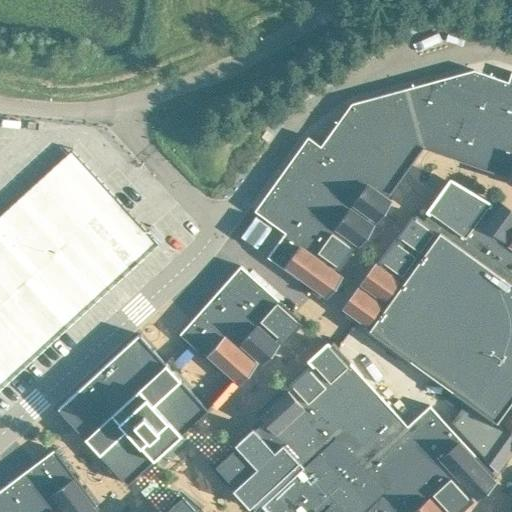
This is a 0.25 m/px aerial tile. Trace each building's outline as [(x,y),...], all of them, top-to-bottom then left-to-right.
[(416,52),(419,64),(440,58),(436,46),(416,52)] [(455,146),(481,72),(474,70),(409,88),(418,133),(422,145),(423,148),(435,152),(437,153),(449,157),(451,157),(452,155),(455,146)] [(485,156),(510,82),(508,82),(481,72),(455,146),(452,155),(451,157),(464,162),(466,162),(478,167),(480,167),(481,168),(485,156)] [(510,165),(511,160),(511,72),(508,82),(510,82),(485,156),(481,168),(492,171),(494,172),(506,176),(510,165)] [(422,145),(418,133),(409,88),(351,104),(321,146),(388,195),(396,184),(397,183),(405,172),(406,170),(414,160),(415,158),(422,148),(423,148),(422,145)] [(308,137),(273,185),(352,245),(388,195),(321,146),(308,137)] [(75,165),(0,230),(0,395),(157,260),(75,165)] [(430,211),(423,220),(499,276),(505,268),(496,261),(469,241),(494,209),(488,205),(488,204),(450,181),(429,211),(430,211)] [(273,185),(254,211),(285,233),(333,271),(352,245),(273,185)] [(511,216),(497,205),(494,209),(469,241),(496,261),(511,239),(511,216)] [(416,215),(363,287),(450,353),(451,352),(468,328),(486,303),(503,280),(499,276),(423,220),(416,215)] [(285,233),(267,257),(310,289),(313,290),(321,296),(323,293),(337,274),(333,271),(285,233)] [(511,239),(496,261),(505,268),(499,276),(503,280),(507,275),(511,279),(511,239)] [(300,318),(292,312),(290,310),(240,266),(221,288),(276,339),(279,336),(282,339),(297,322),(300,318)] [(511,279),(507,275),(503,280),(486,303),(511,323),(511,279)] [(363,287),(345,313),(355,321),(358,323),(432,377),(450,353),(363,287)] [(259,359),(276,339),(221,288),(179,334),(233,382),(255,356),(259,359)] [(511,323),(486,303),(468,328),(511,360),(511,323)] [(450,353),(432,377),(466,401),(511,433),(511,360),(468,328),(451,352),(450,353)] [(208,410),(139,334),(58,409),(127,484),(154,460),(208,410)] [(328,345),(311,361),(314,364),(312,366),(381,442),(404,422),(400,418),(338,350),(336,348),(331,343),(328,346),(328,345)] [(312,366),(290,386),(335,435),(359,462),(381,442),(312,366)] [(286,389),(270,404),(315,452),(335,435),(290,386),(287,389),(286,389)] [(498,468),(511,449),(511,433),(466,401),(453,419),(498,468)] [(231,452),(213,464),(225,484),(229,481),(256,511),(262,505),(262,506),(300,472),(318,456),(315,452),(270,404),(258,415),(264,421),(231,452)] [(429,405),(407,426),(472,496),(491,479),(491,478),(494,475),(488,469),(486,467),(452,430),(429,405)] [(404,422),(381,442),(445,511),(455,511),(472,496),(407,426),(404,422)] [(300,472),(262,506),(268,511),(358,511),(368,504),(384,489),(359,462),(335,435),(315,452),(318,456),(300,472)] [(445,511),(381,442),(359,462),(384,489),(404,511),(445,511)] [(54,449),(4,487),(22,511),(91,511),(94,510),(94,509),(97,506),(54,449)] [(22,511),(4,487),(0,490),(0,511),(22,511)] [(404,511),(384,489),(368,504),(374,511),(404,511)] [(197,511),(200,508),(181,493),(180,494),(167,510),(165,511),(197,511)]
